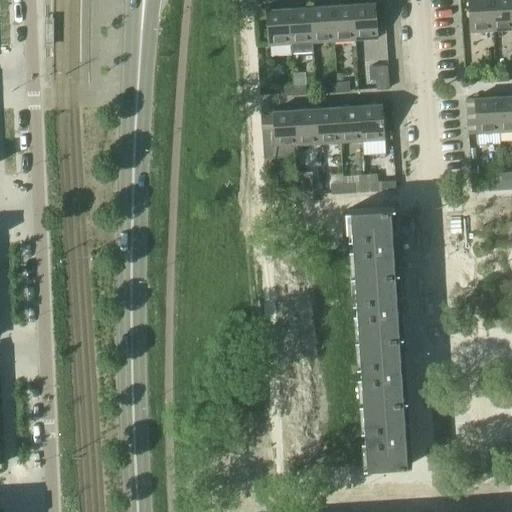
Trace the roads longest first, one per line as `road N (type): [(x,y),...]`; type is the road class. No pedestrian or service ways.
road 1 (secondary): [(137,511),(130,318),(141,22)]
road 2 (residential): [(511,353),(451,354),(439,339),(419,0)]
road 3 (residential): [(35,201),(47,494)]
road 4 (residential): [(26,0),(35,201)]
